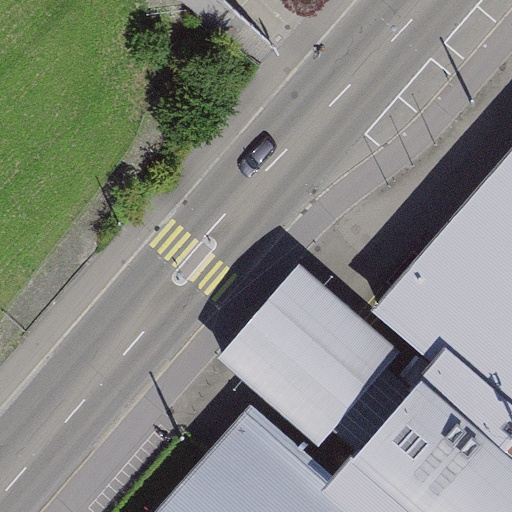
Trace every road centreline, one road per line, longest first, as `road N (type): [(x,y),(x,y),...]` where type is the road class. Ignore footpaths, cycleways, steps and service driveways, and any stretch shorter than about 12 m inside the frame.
road 1 (secondary): [(0,496),(429,0)]
road 2 (motorway): [(0,381),(385,213),(511,169)]
road 3 (motorway): [(504,0),(245,86),(0,181)]
